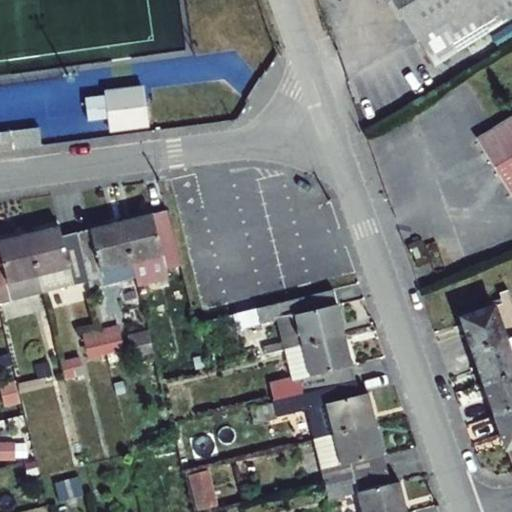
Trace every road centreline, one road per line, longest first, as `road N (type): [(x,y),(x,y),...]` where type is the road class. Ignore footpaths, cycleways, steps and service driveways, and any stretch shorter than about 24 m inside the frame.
road 1 (residential): [(463,511),(329,129)]
road 2 (residential): [(329,129),(0,174)]
road 3 (residential): [(329,129),(284,0)]
